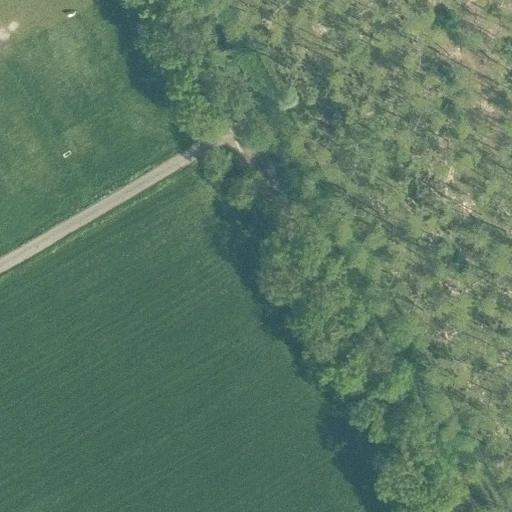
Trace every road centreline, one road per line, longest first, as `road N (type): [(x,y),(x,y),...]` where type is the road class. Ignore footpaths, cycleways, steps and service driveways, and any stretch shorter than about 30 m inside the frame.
road 1 (tertiary): [(444,511),(161,0)]
road 2 (track): [(231,127),(0,260)]
